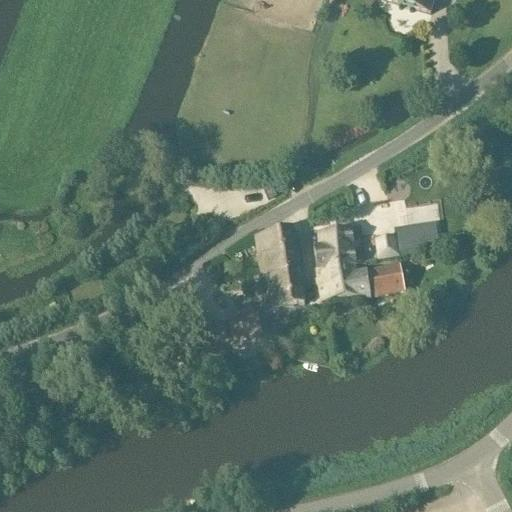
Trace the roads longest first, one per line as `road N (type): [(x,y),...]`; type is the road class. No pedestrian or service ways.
road 1 (unclassified): [(0,361),(133,306),(422,130),(511,56)]
road 2 (tertiary): [(309,511),(425,484),(473,462)]
